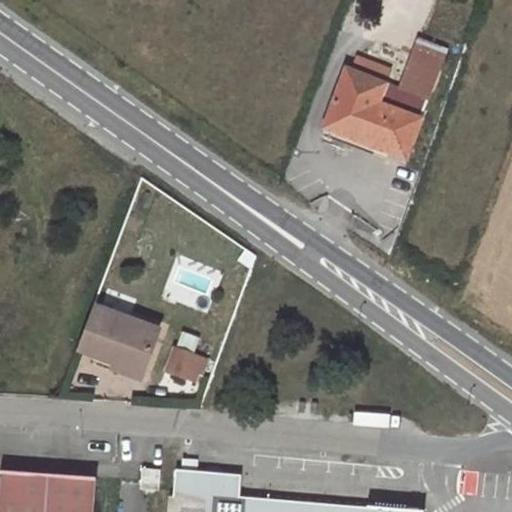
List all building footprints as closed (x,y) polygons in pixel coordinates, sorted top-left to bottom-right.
[(417,34),(405,70),(433,80),(446,45),(417,34)] [(353,52),(329,125),(382,145),(406,153),(427,96),(400,85),(386,79),(390,65),(353,52)] [(405,70),(400,85),(427,96),(433,80),(405,70)] [(382,145),(329,125),(323,136),(379,157),(382,145)] [(159,335),(94,307),(76,351),(141,380),(159,335)] [(187,356),(164,348),(154,374),(177,383),(187,356)] [(164,449),(152,449),(151,471),(162,471),(164,449)] [(92,511),(95,457),(2,451),(0,478),(0,511),(92,511)] [(174,511),(424,511),(425,496),(369,491),(369,493),(242,483),(226,481),(228,460),(179,456),(174,511)] [(243,461),(228,460),(226,481),(242,483),(243,461)]
